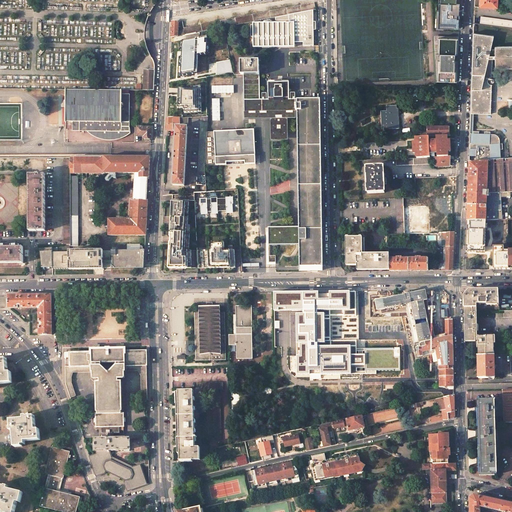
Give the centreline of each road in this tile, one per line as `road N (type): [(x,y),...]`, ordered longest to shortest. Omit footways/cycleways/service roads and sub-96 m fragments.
road 1 (unclassified): [(460,420),(161,489)]
road 2 (residential): [(456,280),(466,0)]
road 3 (residential): [(332,278),(328,0)]
road 4 (residential): [(165,8),(154,283)]
road 5 (tertiary): [(154,283),(161,489)]
road 6 (residential): [(0,317),(58,381),(58,284)]
road 7 (tertiary): [(456,280),(460,420)]
